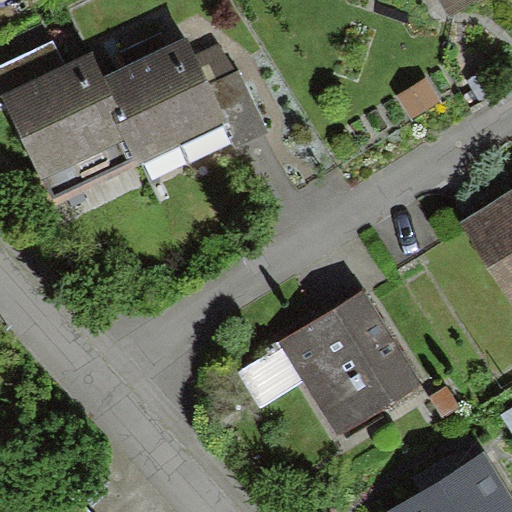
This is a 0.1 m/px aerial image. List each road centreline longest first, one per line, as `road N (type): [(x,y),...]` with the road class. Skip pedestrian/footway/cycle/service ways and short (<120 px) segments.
road 1 (residential): [(511,116),(208,310),(112,392)]
road 2 (residential): [(0,270),(112,392)]
road 3 (residential): [(112,392),(208,511)]
